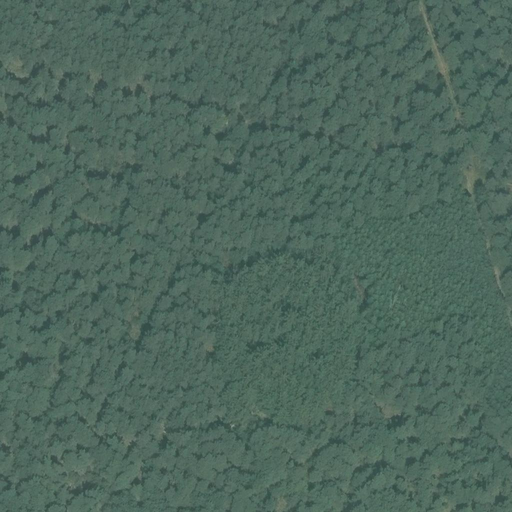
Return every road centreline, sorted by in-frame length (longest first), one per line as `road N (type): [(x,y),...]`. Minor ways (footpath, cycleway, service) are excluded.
road 1 (track): [(0,72),(470,173)]
road 2 (track): [(470,173),(419,0)]
road 3 (track): [(511,320),(473,207),(470,173)]
